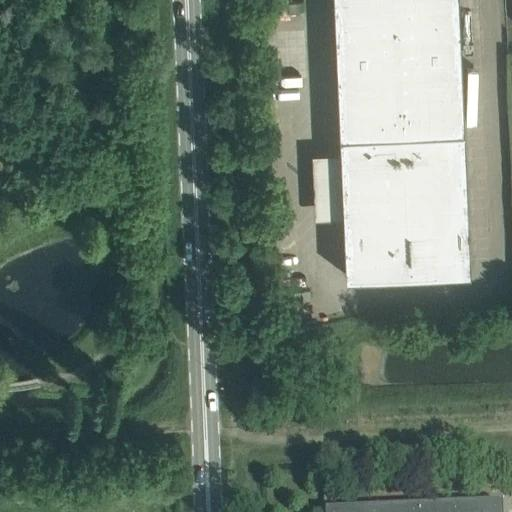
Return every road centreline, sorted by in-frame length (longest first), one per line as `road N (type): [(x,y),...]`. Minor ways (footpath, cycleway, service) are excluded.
road 1 (unknown): [(313,0),(317,271),(336,292),(480,288),(503,260),(494,0)]
road 2 (secondary): [(208,511),(187,0)]
